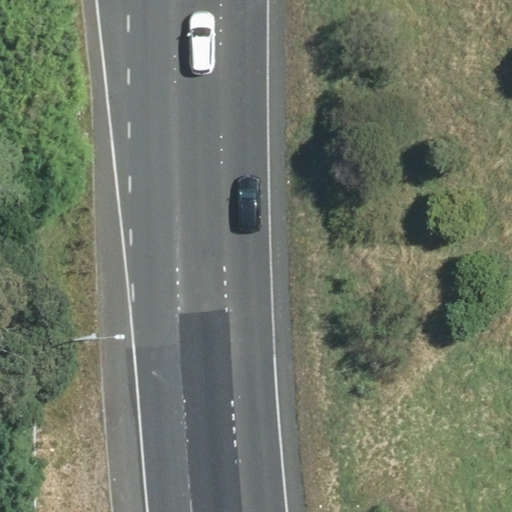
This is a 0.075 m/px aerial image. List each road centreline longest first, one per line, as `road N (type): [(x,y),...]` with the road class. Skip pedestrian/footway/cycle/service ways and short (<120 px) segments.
road 1 (motorway): [(236,511),(223,221)]
road 2 (motorway): [(223,221),(158,0)]
road 3 (motorway): [(223,221),(226,0)]
